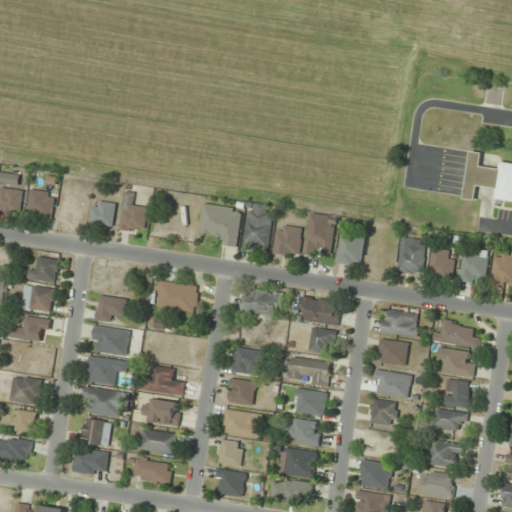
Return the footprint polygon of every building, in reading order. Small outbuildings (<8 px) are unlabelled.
[(511,162),(502,162),(501,168),(481,165),(482,153),(471,151),(465,198),(476,200),(478,186),(498,189),(497,198),(511,200),(511,162)] [(0,177),(0,182),(19,185),(21,175),(1,172),(0,177)] [(0,210),(21,213),(23,189),(0,187),(0,210)] [(56,193),(32,189),(28,214),(52,218),(56,193)] [(135,191),(124,191),(122,229),(146,230),(147,207),(134,206),(135,191)] [(117,204),(94,200),(90,222),(113,227),(117,204)] [(270,251),(275,214),(268,213),(269,205),(250,202),(244,247),(270,251)] [(238,248),(244,209),(204,203),(200,232),(221,235),(219,245),(238,248)] [(310,223),(307,254),(317,255),(317,253),(333,255),(336,226),(310,223)] [(303,227),(278,225),(276,253),(301,256),(303,227)] [(367,237),(342,232),(337,261),(361,266),(367,237)] [(428,240),(402,237),(398,271),(424,274),(428,240)] [(431,275),(453,277),(456,251),(433,249),(431,275)] [(488,275),(488,252),(462,252),(462,282),(478,282),(478,276),(488,275)] [(511,256),(496,254),(491,283),(511,287),(511,256)] [(56,282),(60,260),(40,257),(38,269),(30,267),(28,278),(56,282)] [(158,307),(196,313),(200,286),(162,280),(158,307)] [(23,308),(52,313),(56,289),(27,284),(23,308)] [(279,315),(282,293),(245,289),(242,311),(279,315)] [(115,321),(116,313),(126,315),(128,299),(101,295),(97,319),(115,321)] [(302,322),(339,324),(341,300),(303,298),(302,322)] [(383,331),(417,337),(420,314),(386,309),(383,331)] [(40,342),(42,332),(49,333),(51,320),(26,316),(24,328),(14,326),(12,337),(40,342)] [(434,342),(479,347),(481,338),(472,336),(474,324),(445,321),(444,331),(436,330),(434,342)] [(128,355),(131,330),(98,326),(95,351),(128,355)] [(310,350),(333,353),(336,330),(313,327),(310,350)] [(380,363),(407,364),(408,341),(381,340),(380,363)] [(263,349),(234,349),(234,374),(263,374),(263,349)] [(475,375),(476,363),(468,363),(469,351),(445,350),(444,373),(475,375)] [(125,374),(127,362),(92,356),(88,380),(115,385),(117,373),(125,374)] [(331,360),(292,360),(292,383),(331,383),(331,360)] [(178,369),(153,366),(150,390),(185,395),(186,382),(176,381),(178,369)] [(412,375),(377,370),(374,393),(409,398),(412,375)] [(42,379),(14,376),(11,402),(40,404),(42,379)] [(229,402),(254,405),(257,381),(232,378),(229,402)] [(472,381),(448,379),(445,405),(469,408),(472,381)] [(123,418),(127,392),(88,386),(84,411),(123,418)] [(326,415),(328,391),(296,389),(295,413),(326,415)] [(180,426),(183,403),(154,398),(153,408),(145,406),(143,421),(180,426)] [(399,402),(373,399),(371,423),(396,425),(399,402)] [(260,438),(264,414),(227,408),(223,432),(260,438)] [(469,414),(437,408),(434,426),(458,431),(460,422),(467,424),(469,414)] [(18,432),(36,432),(36,410),(18,410),(18,432)] [(113,422),(87,419),(84,442),(110,445),(113,422)] [(291,444),(321,444),(321,420),(291,420),(291,444)] [(139,449),(175,455),(179,434),(143,428),(139,449)] [(364,455),(397,459),(400,433),(368,429),(364,455)] [(0,457),(30,462),(33,441),(0,435),(0,457)] [(241,466),(246,444),(223,439),(219,462),(241,466)] [(461,467),(463,442),(430,440),(429,464),(461,467)] [(106,475),(110,452),(78,447),(74,471),(106,475)] [(315,478),(319,452),(284,447),(280,473),(315,478)] [(171,484),(174,465),(138,458),(135,477),(171,484)] [(394,463),(364,459),(360,486),(390,489),(394,463)] [(215,492),(243,497),(248,473),(219,468),(215,492)] [(452,498),(456,475),(425,469),(421,493),(452,498)] [(272,499),(312,503),(314,482),(274,478),(272,499)] [(356,511),(389,511),(391,493),(357,492),(356,511)] [(444,511),(446,503),(425,500),(423,511),(444,511)] [(65,511),(66,509),(18,502),(16,511),(65,511)]
